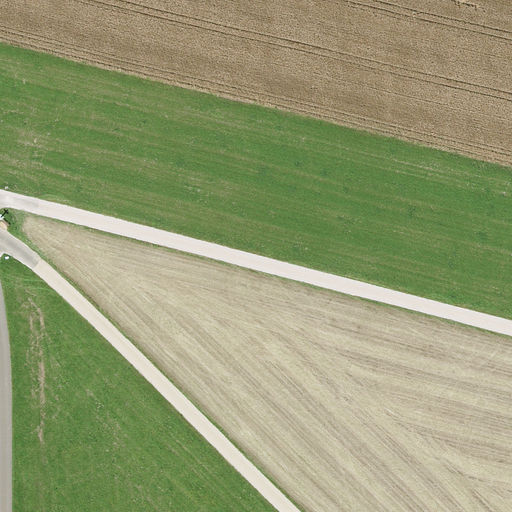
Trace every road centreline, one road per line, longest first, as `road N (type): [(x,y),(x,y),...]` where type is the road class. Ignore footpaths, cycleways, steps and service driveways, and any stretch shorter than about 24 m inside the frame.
road 1 (track): [(0,197),(511,326)]
road 2 (track): [(0,238),(48,272),(291,511)]
road 3 (track): [(0,344),(5,511)]
